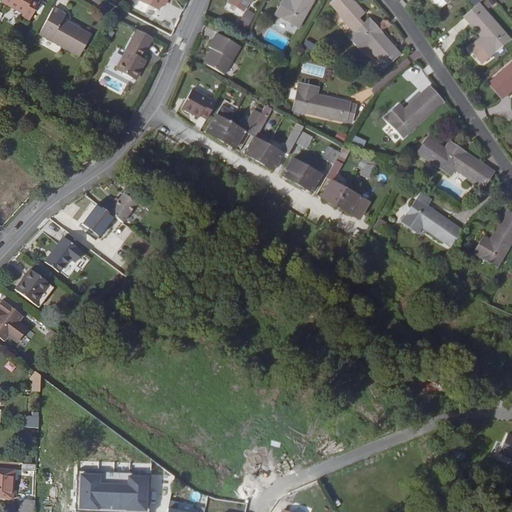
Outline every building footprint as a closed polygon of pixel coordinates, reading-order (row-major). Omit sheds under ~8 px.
[(1,0),(1,1),(23,13),(22,16),(30,20),(40,2),(35,0),(1,0)] [(137,0),(159,10),(162,4),(164,0),(137,0)] [(289,4),(283,2),(275,15),(298,28),(314,0),(290,0),(290,1),(289,4)] [(362,52),(368,47),(385,67),(400,54),(383,35),(369,19),(363,25),(358,18),(364,13),(355,2),(354,3),(350,0),(335,0),(331,4),(341,15),(340,16),(354,32),(349,37),(362,52)] [(431,0),(439,9),(447,3),(444,0),(431,0)] [(485,0),(483,2),(489,9),(496,3),(493,0),(485,0)] [(228,3),(225,9),(239,17),(242,11),(228,3)] [(484,40),(479,45),(477,43),(469,50),(482,63),(489,57),(509,39),(479,5),(464,18),(482,37),(482,38),(484,40)] [(92,35),(63,19),(66,14),(53,8),(39,34),(79,57),(92,35)] [(249,30),(256,15),(246,10),(239,25),(249,30)] [(338,22),(348,35),(352,32),(342,18),(338,22)] [(142,59),(152,38),(137,30),(116,69),(136,80),(142,68),(138,66),(142,59)] [(217,33),(209,47),(212,49),(203,63),(224,75),(240,47),(217,33)] [(312,50),(315,44),(307,40),(304,46),(312,50)] [(511,63),(489,84),(502,98),(511,89),(511,63)] [(355,104),(316,95),(312,94),(314,87),(299,84),(293,110),(351,123),(355,104)] [(429,87),(404,110),(401,113),(396,108),(385,118),(403,138),(442,102),(429,87)] [(192,89),(181,108),(199,118),(200,116),(206,119),(215,102),(210,99),(209,100),(192,89)] [(206,132),(220,140),(230,123),(235,113),(221,105),(216,115),(206,132)] [(263,109),(249,134),(248,134),(254,137),(244,154),(258,162),(267,145),(256,139),(268,118),(267,117),(272,109),(264,105),(263,109)] [(230,123),(220,140),(235,149),(245,132),(249,134),(263,109),(257,106),(255,110),(253,110),(246,123),(241,120),(237,127),(230,123)] [(267,145),(258,162),(273,170),(282,154),(286,156),(294,142),(301,131),(303,127),(296,123),(280,153),(267,145)] [(301,131),(294,142),(306,149),(313,138),(301,131)] [(354,135),(351,141),(364,147),(367,141),(354,135)] [(428,137),(417,153),(451,175),(455,169),(482,188),(493,172),(449,143),(445,149),(428,137)] [(322,157),(333,164),(339,153),(328,146),(322,157)] [(330,181),(320,198),(335,206),(344,188),(332,182),(341,168),(345,160),(338,156),(340,153),(339,153),(333,164),(325,178),(330,181)] [(282,176),(296,184),(306,167),(292,158),(282,176)] [(365,164),(360,174),(373,182),(379,173),(365,164)] [(306,167),(296,184),(311,192),(321,175),(306,167)] [(103,209),(114,217),(122,223),(137,203),(145,209),(151,200),(130,185),(123,193),(114,206),(109,201),(103,209)] [(344,188),(335,206),(350,214),(359,197),(344,188)] [(460,230),(426,206),(430,200),(421,194),(401,222),(418,233),(422,227),(449,247),(460,230)] [(100,236),(114,217),(103,209),(96,204),(82,223),(100,236)] [(488,244),(481,240),(474,254),(497,267),(511,241),(511,214),(506,211),(490,240),(488,244)] [(379,218),(374,229),(383,234),(388,223),(379,218)] [(63,237),(44,262),(59,273),(69,259),(74,263),(82,252),(63,237)] [(29,269),(14,290),(39,308),(54,288),(29,269)] [(4,303),(0,309),(0,338),(4,342),(23,316),(4,303)] [(51,329),(45,337),(54,345),(62,337),(51,329)] [(24,416),(24,427),(38,428),(38,417),(24,416)] [(499,450),(506,455),(511,445),(511,439),(507,437),(499,450)] [(84,463),(79,488),(99,492),(100,487),(103,487),(103,492),(123,495),(122,498),(137,501),(140,482),(132,480),(133,476),(106,471),(106,472),(102,471),(103,467),(84,463)] [(0,468),(0,498),(13,499),(15,470),(0,468)] [(21,500),(19,511),(35,511),(36,501),(21,500)]
